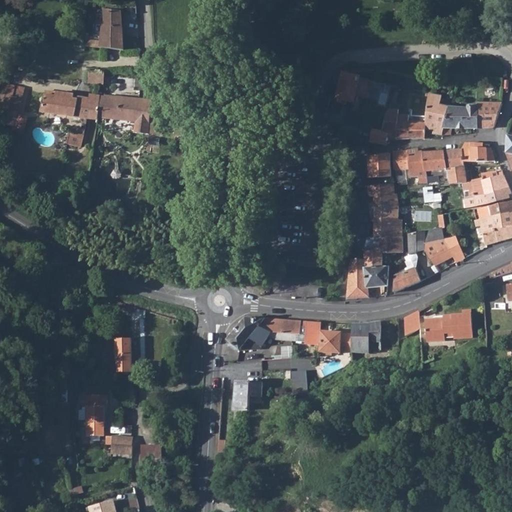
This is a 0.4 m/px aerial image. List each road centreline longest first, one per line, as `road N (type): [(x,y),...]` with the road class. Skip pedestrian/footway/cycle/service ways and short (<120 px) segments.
road 1 (tertiary): [(255,303),(377,310),(511,250)]
road 2 (residential): [(312,124),(329,73),(345,58),(472,47),(511,54)]
road 3 (residential): [(207,314),(193,375),(142,404),(135,444),(145,511)]
road 4 (tertiary): [(182,296),(77,259),(0,208)]
road 5 (residential): [(149,0),(151,90),(239,97)]
road 6 (tertiary): [(216,333),(205,494)]
road 7 (tertiary): [(239,97),(225,255)]
road 8 (residential): [(361,148),(497,138)]
